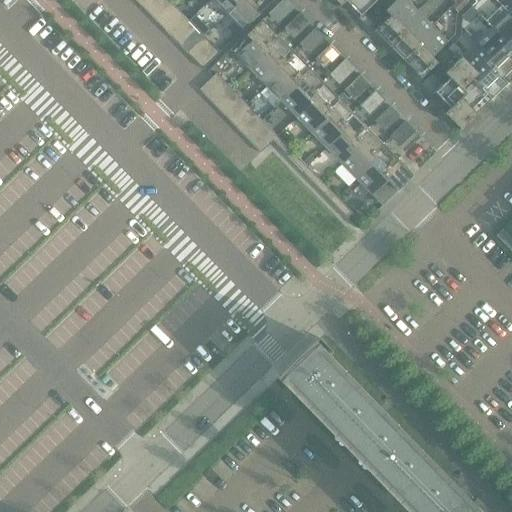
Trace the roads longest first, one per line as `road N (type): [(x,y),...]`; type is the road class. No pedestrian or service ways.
road 1 (residential): [(292,324),(6,29)]
road 2 (unclassified): [(98,511),(292,324)]
road 3 (unclassified): [(292,324),(464,161)]
road 4 (residential): [(464,161),(307,0)]
